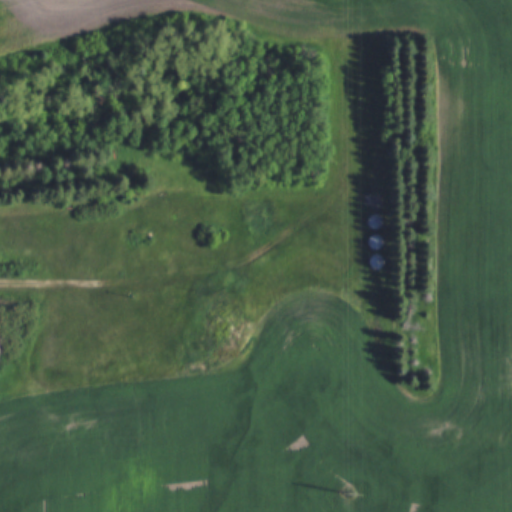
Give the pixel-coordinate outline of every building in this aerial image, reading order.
[(360,182),(374,183),(373,194),(359,193),(360,182)] [(370,218),(374,217),(377,214),(378,210),(377,206),(374,204),(370,203),(366,204),(364,206),(363,210),(364,214),(367,217),(370,218)] [(363,222),(372,229),(379,221),(371,213),(363,222)] [(371,238),(374,237),(377,235),(378,231),(377,227),(374,225),(371,224),(367,225),(364,227),(363,231),(364,235),(367,237),(371,238)] [(378,236),(367,236),(367,247),(378,247),(378,236)] [(371,258),(375,257),(378,254),(379,251),(378,247),(375,244),(371,243),(368,244),(365,247),(364,251),(365,255),(368,257),(371,258)] [(205,346),(203,320),(241,317),(242,343),(205,346)]
